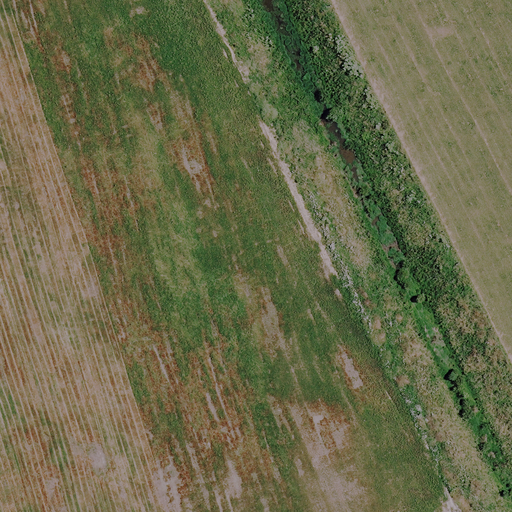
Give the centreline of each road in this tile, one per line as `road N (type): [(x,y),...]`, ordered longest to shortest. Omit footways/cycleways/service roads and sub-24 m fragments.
road 1 (unknown): [(0,335),(332,233)]
road 2 (unknown): [(341,511),(332,233)]
